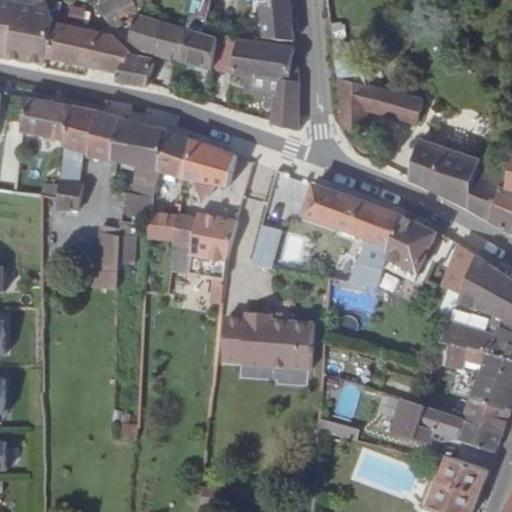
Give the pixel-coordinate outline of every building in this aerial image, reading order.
[(0,55),(23,60),(47,62),(48,56),(56,23),(59,13),(52,0),(43,0),(33,6),(0,1),(0,29),(3,30),(13,32),(12,39),(5,38),(1,41),(0,47),(0,55)] [(105,0),(97,6),(110,23),(113,26),(123,20),(118,10),(122,8),(118,0),(105,0)] [(193,0),(192,0),(188,16),(205,21),(209,4),(193,0)] [(291,0),(264,0),(268,37),(295,40),(291,0)] [(164,20),(140,13),(137,13),(131,37),(140,44),(145,50),(157,52),(164,20)] [(204,33),(164,20),(157,52),(181,61),(214,67),(219,37),(204,33)] [(56,23),(48,56),(121,72),(130,52),(131,49),(123,44),(112,35),(108,34),(56,23)] [(12,39),(13,32),(3,30),(1,41),(5,38),(12,39)] [(255,42),(219,37),(214,67),(250,74),(258,75),(256,86),(275,90),(277,78),(285,79),(282,97),(278,96),(277,99),(274,119),(273,122),(300,128),(300,69),(295,68),(297,49),(296,47),(255,42)] [(140,54),(130,52),(121,72),(117,80),(147,84),(155,60),(140,58),(140,54)] [(247,94),(277,99),(278,96),(282,97),(285,79),(277,78),(275,90),(256,86),(258,75),(250,74),(247,94)] [(342,77),(344,129),(369,135),(370,110),(418,121),(424,98),(342,77)] [(24,132),(69,140),(74,106),(29,98),(24,132)] [(59,208),(80,211),(84,185),(73,183),(79,150),(93,152),(93,156),(116,159),(123,118),(103,112),(95,111),(74,106),(69,140),(60,200),(59,208)] [(123,118),(116,159),(120,161),(161,172),(166,133),(166,131),(123,118)] [(492,221),(494,222),(503,187),(494,184),(499,165),(473,158),(438,146),(432,144),(437,128),(437,125),(430,123),(429,125),(427,125),(421,141),(414,179),(457,200),(469,206),(492,221)] [(161,172),(188,180),(193,142),(166,133),(161,172)] [(230,187),(237,157),(193,142),(188,180),(189,181),(230,187)] [(503,187),(494,222),(511,231),(511,173),(509,188),(503,187)] [(337,255),(329,283),(331,284),(380,293),(389,263),(403,215),(389,209),(382,206),(321,185),(313,182),(305,206),(309,207),(305,220),(367,242),(360,263),(337,255)] [(22,195),(43,198),(48,199),(49,190),(23,187),(22,195)] [(130,193),(126,214),(154,219),(155,213),(158,198),(130,193)] [(154,219),(151,239),(176,244),(181,217),(155,213),(154,219)] [(403,215),(389,263),(421,274),(439,233),(426,227),(403,215)] [(213,269),(229,272),(230,260),(230,258),(239,226),(201,217),(199,221),(181,217),(176,244),(178,245),(194,248),(192,259),(214,261),(213,269)] [(261,226),(249,264),(270,270),(281,232),(261,226)] [(117,290),(119,233),(94,232),(92,290),(117,290)] [(122,234),(120,263),(135,264),(137,235),(122,234)] [(461,302),(479,256),(463,246),(452,272),(446,284),(453,290),(446,308),(457,313),(461,302)] [(492,355),(511,359),(511,276),(479,256),(461,302),(507,317),(501,335),(453,324),(446,344),(477,352),(492,355)] [(222,304),(223,277),(189,276),(188,303),(222,304)] [(249,323),(229,322),(226,368),(269,371),(313,374),(317,328),(293,327),(274,325),(274,319),(249,317),(249,323)] [(443,343),(435,367),(467,381),(477,352),(446,344),(443,343)] [(335,348),(327,346),(326,354),(333,356),(335,348)] [(475,402),(511,411),(511,359),(492,355),(475,402)] [(325,369),(324,379),(338,383),(341,373),(325,369)] [(467,422),(504,433),(511,412),(511,411),(475,402),(474,402),(467,422)] [(421,431),(432,435),(459,443),(467,422),(428,411),(421,431)] [(322,421),(319,432),(355,441),(358,429),(322,421)] [(459,443),(496,455),(504,433),(467,422),(459,443)] [(451,460),(449,462),(431,511),(433,511),(473,511),(489,471),(451,460)]
